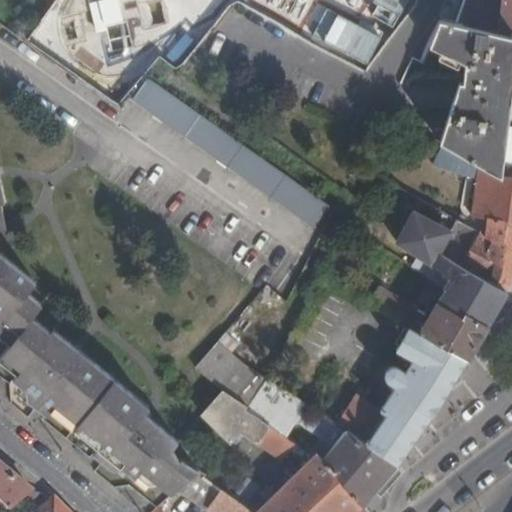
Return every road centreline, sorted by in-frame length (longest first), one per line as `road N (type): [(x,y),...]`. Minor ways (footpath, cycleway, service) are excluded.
road 1 (unclassified): [(511,398),(406,488),(405,511)]
road 2 (tertiary): [(0,432),(93,511)]
